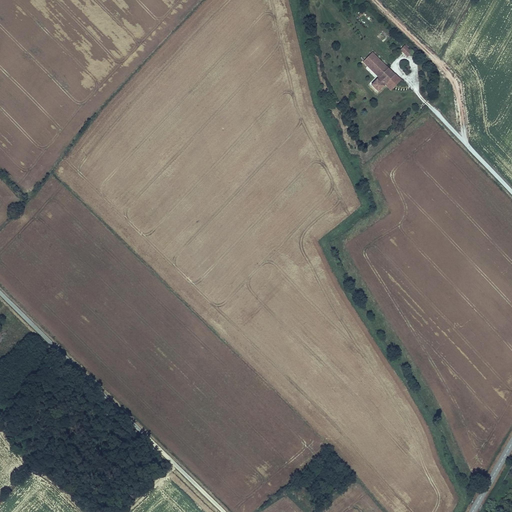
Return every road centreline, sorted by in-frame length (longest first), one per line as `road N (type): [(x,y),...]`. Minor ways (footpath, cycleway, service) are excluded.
road 1 (unclassified): [(0,292),(223,511)]
road 2 (unclassified): [(407,67),(416,92),(511,192)]
road 3 (track): [(436,113),(441,72),(373,0)]
